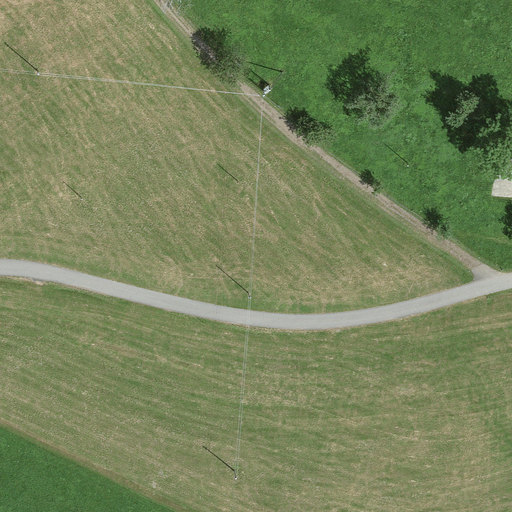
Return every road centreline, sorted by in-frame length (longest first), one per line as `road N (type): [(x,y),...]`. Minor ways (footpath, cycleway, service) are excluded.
road 1 (track): [(0,266),(232,316),(303,322),(393,312),(511,280)]
road 2 (track): [(156,0),(242,99),(315,159),(501,281)]
